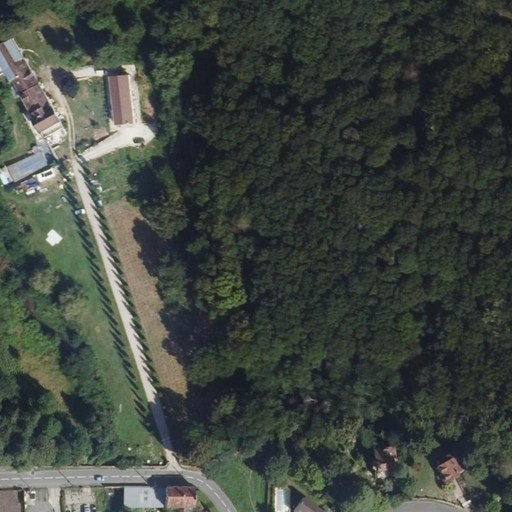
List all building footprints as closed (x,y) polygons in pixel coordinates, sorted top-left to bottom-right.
[(54,114),(11,42),(0,48),(0,76),(42,148),(79,126),(68,106),(54,114)] [(137,125),(132,74),(108,76),(114,127),(137,125)] [(48,164),(57,160),(52,149),(44,153),(48,164)] [(42,152),(8,166),(14,181),(48,166),(42,152)] [(217,193),(213,178),(212,178),(210,173),(200,175),(205,196),(217,193)] [(398,403),(387,407),(387,418),(391,418),(392,426),(400,425),(398,403)] [(391,463),(390,459),(394,458),(393,448),(373,451),(374,462),(371,464),(372,470),(376,472),(386,471),(392,471),(391,463)] [(438,466),(435,467),(444,484),(457,477),(456,473),(463,469),(453,452),(436,462),(438,466)] [(164,508),(164,489),(123,489),(123,508),(164,508)] [(192,508),(192,489),(164,489),(164,508),(192,508)] [(321,511),(304,498),(292,511),(321,511)]
